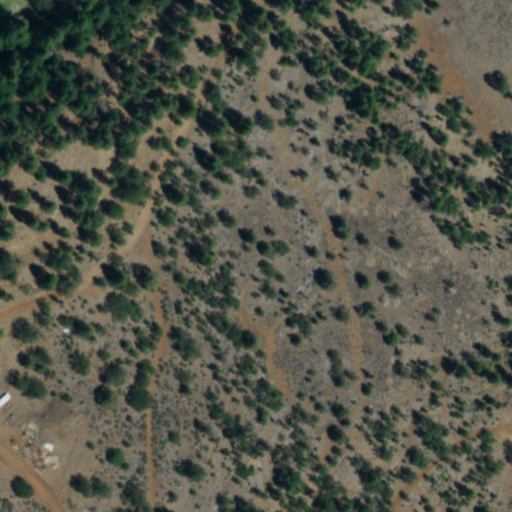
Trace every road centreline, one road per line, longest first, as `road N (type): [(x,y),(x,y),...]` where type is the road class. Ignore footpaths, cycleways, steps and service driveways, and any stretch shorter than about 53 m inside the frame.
road 1 (residential): [(403,0),(308,212),(241,299),(118,392),(107,416)]
road 2 (residential): [(221,511),(169,456),(107,416),(0,391)]
